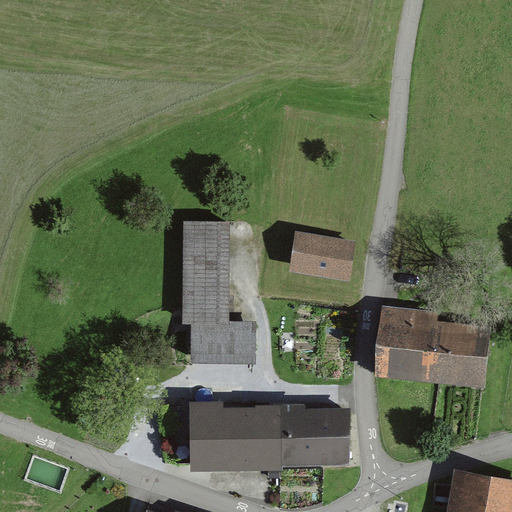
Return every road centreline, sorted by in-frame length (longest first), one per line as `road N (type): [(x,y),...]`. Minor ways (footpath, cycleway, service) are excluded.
road 1 (unclassified): [(424,0),(361,374),(389,499)]
road 2 (residential): [(260,511),(0,427)]
road 3 (unclassified): [(389,499),(511,450)]
